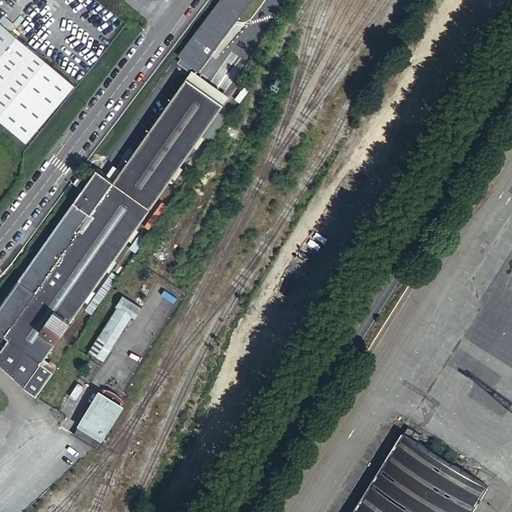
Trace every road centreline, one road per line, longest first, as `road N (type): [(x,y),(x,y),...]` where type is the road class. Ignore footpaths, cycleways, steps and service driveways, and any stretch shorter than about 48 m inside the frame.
road 1 (secondary): [(511,83),(242,511)]
road 2 (tertiary): [(183,0),(0,241)]
